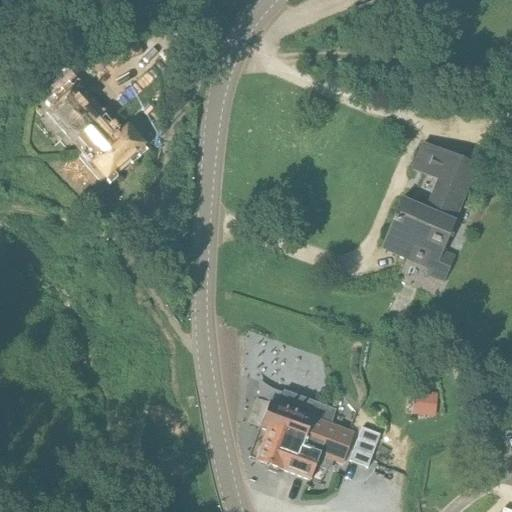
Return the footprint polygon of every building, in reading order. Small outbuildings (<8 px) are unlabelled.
[(133,3),(131,0),(98,0),(92,4),(106,23),(133,3)] [(82,150),(113,123),(112,123),(66,70),(45,88),(58,103),(46,114),(79,152),(82,150)] [(106,177),(141,146),(142,145),(127,129),(126,129),(126,130),(125,131),(115,120),(112,123),(113,123),(82,150),(106,177)] [(400,201),(380,249),(399,257),(402,250),(417,256),(416,258),(420,260),(421,258),(438,265),(455,224),(450,222),(473,165),(423,144),(412,171),(439,182),(427,212),(400,201)] [(134,218),(146,226),(163,202),(151,194),(134,218)] [(446,281),(449,273),(432,266),(429,274),(446,281)] [(450,346),(443,343),(438,355),(445,358),(450,346)] [(437,395),(413,393),(411,417),(435,419),(437,395)] [(342,464),(346,454),(353,435),(330,427),(334,415),(313,407),(309,419),(269,404),(259,430),(266,432),(255,462),(269,467),(268,471),(277,475),(278,471),(309,482),(319,456),(342,464)] [(361,429),(348,463),(367,470),(380,436),(361,429)]
